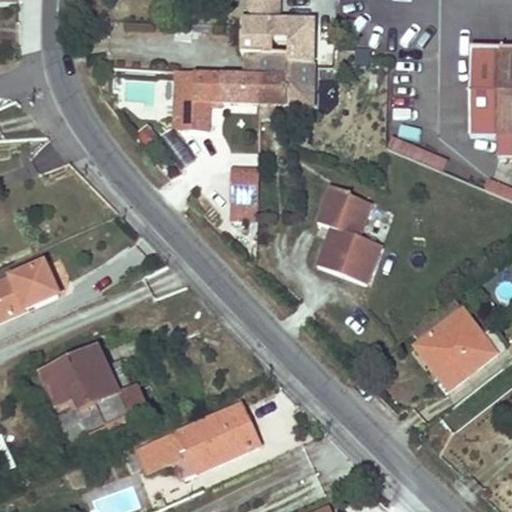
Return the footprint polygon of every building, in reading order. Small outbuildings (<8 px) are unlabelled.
[(254,17),(255,22),(254,30),(242,30),(241,55),(246,56),(264,56),(264,58),(275,58),(275,43),(279,43),(280,22),(279,0),(249,0),(249,10),(254,17)] [(254,30),(255,22),(242,22),(242,30),(254,30)] [(290,44),(290,23),(280,22),(279,43),(290,44)] [(315,67),(315,23),(290,23),(290,44),(290,59),(289,67),(315,67)] [(511,53),(474,53),(472,138),(499,138),(499,159),(511,159),(511,53)] [(313,109),(315,67),(289,67),(290,59),(275,58),(264,58),(264,56),(246,56),(245,62),(245,78),(261,78),(287,79),(287,109),(313,109)] [(222,77),(223,61),(181,60),(180,74),(195,76),(222,77)] [(245,78),(245,62),(223,61),(222,77),(245,78)] [(209,105),(260,107),(261,78),(245,78),(222,77),(195,76),(180,74),(177,73),(175,133),(208,134),(209,105)] [(287,109),(287,79),(261,78),(260,107),(287,109)] [(149,131),(138,141),(145,149),(156,140),(149,131)] [(392,137),(386,150),(442,174),(448,161),(392,137)] [(232,187),(259,189),(259,172),(233,172),(232,187)] [(278,210),(293,210),(290,174),(276,175),(278,210)] [(511,188),(491,180),(487,190),(511,200),(511,188)] [(258,206),(259,189),(232,187),(232,205),(250,206),(258,206)] [(336,233),(332,244),(328,243),(318,269),(367,288),(382,248),(360,239),(372,207),(352,199),(352,197),(332,189),(318,226),(332,232),(336,233)] [(258,226),(258,206),(250,206),(250,226),(258,226)] [(33,304),(35,310),(60,299),(45,267),(0,287),(0,326),(29,313),(26,307),(33,304)] [(478,371),(509,348),(493,328),(482,336),(455,301),(413,334),(421,346),(444,374),(439,378),(450,393),(471,377),(468,373),(475,367),(478,371)] [(26,307),(29,313),(35,310),(33,304),(26,307)] [(444,374),(421,346),(416,349),(439,378),(444,374)] [(107,369),(99,350),(42,377),(59,414),(75,406),(80,418),(97,410),(107,432),(146,414),(136,392),(121,398),(107,369)] [(136,392),(123,361),(107,369),(121,398),(136,392)] [(478,371),(475,367),(468,373),(471,377),(478,371)] [(139,454),(149,477),(181,463),(178,456),(188,452),(198,476),(260,449),(242,409),(139,454)]
